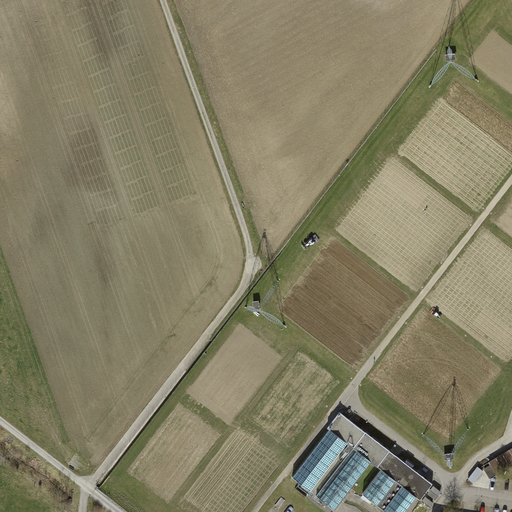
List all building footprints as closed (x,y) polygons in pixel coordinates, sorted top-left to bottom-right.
[(390,451),(340,412),(328,428),(329,429),(348,444),(353,448),(372,462),(378,467),(390,451)] [(329,429),(292,477),(311,491),(348,444),(329,429)] [(353,448),(348,444),(311,491),(316,496),(353,448)] [(372,462),(353,448),(316,496),(335,510),(351,488),(372,462)] [(511,448),(488,463),(490,465),(495,473),(495,474),(497,476),(511,467),(511,448)] [(405,462),(390,451),(378,467),(381,469),(396,481),(403,486),(417,497),(420,500),(433,484),(412,468),(414,465),(407,459),(405,462)] [(378,467),(372,462),(351,488),(356,492),(362,495),(363,494),(381,469),(378,467)] [(490,465),(487,467),(492,475),(495,474),(495,473),(490,465)] [(478,467),(468,479),(473,482),(482,470),(478,467)] [(396,481),(381,469),(363,494),(378,505),(396,481)] [(403,486),(396,481),(378,505),(384,510),(403,486)] [(405,511),(417,497),(403,486),(384,510),(386,511),(405,511)] [(433,486),(427,494),(435,500),(441,492),(433,486)] [(425,497),(422,500),(430,506),(433,503),(425,497)]
